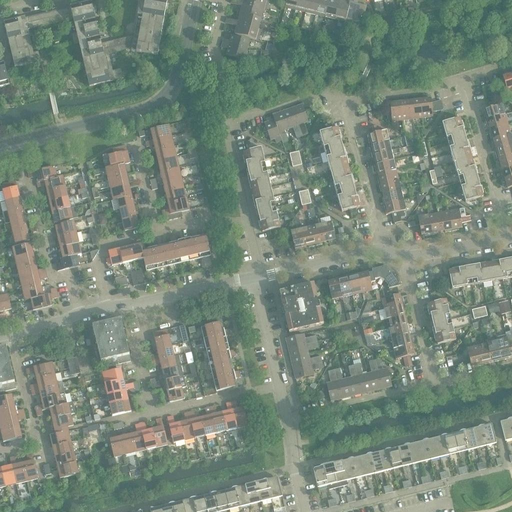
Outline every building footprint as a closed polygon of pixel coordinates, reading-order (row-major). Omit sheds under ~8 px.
[(76,34),(72,35),(74,45),(79,44),(79,47),(80,49),(89,88),(123,79),(120,70),(113,72),(109,55),(127,51),(157,56),(167,2),(155,0),(140,0),(134,36),(101,44),(100,42),(91,3),(4,24),(15,68),(40,62),(38,52),(33,54),(28,30),(73,19),(76,34)] [(242,7),(240,16),(260,22),(263,11),(266,12),(269,2),(262,0),(244,0),(243,3),(233,0),(231,0),(230,4),(242,7)] [(286,0),(285,8),(295,11),(297,0),(286,0)] [(297,0),(295,11),(305,13),(308,0),(297,0)] [(308,0),(305,13),(315,15),(318,0),(308,0)] [(318,0),(315,15),(325,18),(329,0),(318,0)] [(336,0),(329,0),(325,18),(335,20),(340,1),(342,1),(342,0),(337,0),(336,0)] [(346,20),(350,3),(342,1),(340,1),(335,20),(346,23),(346,20)] [(350,3),(346,20),(356,23),(359,11),(365,13),(366,7),(350,3)] [(258,30),(260,22),(240,16),(238,22),(226,19),(225,24),(237,27),(234,35),(258,42),(261,31),(258,30)] [(232,37),(229,46),(246,51),(249,41),(232,37)] [(229,46),(227,56),(244,61),(246,51),(229,46)] [(0,64),(0,88),(9,86),(4,63),(0,64)] [(511,93),(511,74),(510,75),(509,73),(502,76),(508,95),(511,93)] [(433,118),(432,113),(442,111),(443,109),(441,101),(431,104),(431,99),(427,100),(427,98),(420,99),(422,119),(433,118)] [(420,99),(413,100),(413,101),(410,102),(412,120),(422,119),(420,99)] [(412,120),(410,102),(407,102),(407,100),(400,101),(402,121),(412,120)] [(393,104),(389,104),(392,123),(402,121),(400,101),(393,102),(393,104)] [(304,124),(308,123),(302,105),(292,109),(302,137),(308,135),(304,124)] [(485,113),(483,114),(485,121),(505,115),(502,105),(484,110),(485,113)] [(292,109),(282,112),(288,130),(292,129),(296,139),(302,137),(292,109)] [(288,142),(284,131),(288,130),(282,112),(272,116),(274,120),(282,142),(282,144),(288,142)] [(505,115),(485,121),(487,128),(489,127),(490,130),(507,125),(505,115)] [(445,135),(463,129),(464,129),(462,121),(460,122),(460,119),(442,124),(445,135)] [(282,142),(274,120),(264,124),(270,142),(274,140),(276,144),(282,142)] [(491,133),(489,134),(491,140),(510,135),(507,125),(490,130),(491,133)] [(169,126),(150,130),(152,141),(153,141),(172,137),(169,126)] [(369,139),(367,139),(369,146),(389,141),(386,131),(377,133),(376,126),(371,127),(373,134),(368,135),(369,139)] [(337,128),(319,133),(322,144),(340,139),(342,139),(340,131),(338,132),(337,128)] [(445,135),(451,154),(470,148),(468,141),(466,141),(463,129),(445,135)] [(511,140),(510,135),(491,140),(493,147),(495,147),(496,150),(511,144),(511,140)] [(152,141),(145,143),(146,148),(154,146),(155,152),(174,147),(172,137),(153,141),(152,141)] [(413,143),(405,138),(407,147),(414,146),(413,143)] [(322,144),(328,163),(347,158),(345,151),(343,151),(340,139),(322,144)] [(389,141),(369,146),(371,153),(373,153),(373,155),(391,151),(389,141)] [(496,153),(495,153),(497,160),(511,155),(511,144),(496,150),(496,153)] [(112,150),(113,156),(108,157),(111,167),(111,168),(124,165),(130,164),(127,152),(126,147),(112,150)] [(174,147),(155,152),(158,162),(176,158),(174,147)] [(471,158),(470,155),(472,155),(470,148),(451,154),(453,163),(471,158)] [(246,164),(264,159),(261,149),(243,153),(244,156),(242,157),(244,164),(246,164)] [(373,155),(374,158),(372,159),(374,166),(394,161),(391,151),(373,155)] [(299,152),(289,154),(293,168),(302,166),(299,152)] [(511,155),(497,160),(499,167),(500,166),(501,169),(511,166),(511,155)] [(176,158),(158,162),(160,173),(179,169),(176,158)] [(347,165),(349,165),(347,158),(328,163),(330,173),(348,168),(347,165)] [(471,158),(453,163),(456,173),(476,167),(474,161),(472,161),(471,158)] [(247,176),(249,183),(268,179),(264,159),(246,164),(249,176),(247,176)] [(394,161),(374,166),(375,173),(377,172),(378,175),(396,171),(394,161)] [(126,175),(124,165),(111,168),(111,167),(105,169),(108,180),(126,175)] [(502,172),(500,173),(503,180),(511,176),(511,166),(501,169),(502,172)] [(478,174),(476,167),(456,173),(462,192),(480,187),(476,175),(478,174)] [(54,168),(28,174),(29,179),(37,177),(38,183),(57,179),(57,178),(54,168)] [(348,168),(330,173),(333,183),(353,177),(351,170),(349,171),(348,168)] [(179,169),(160,173),(163,183),(181,179),(179,169)] [(378,175),(379,178),(377,179),(379,186),(398,181),(396,171),(378,175)] [(126,175),(108,180),(110,190),(129,186),(126,175)] [(511,176),(503,180),(505,187),(506,186),(507,189),(511,187),(511,176)] [(38,183),(37,183),(38,188),(45,187),(46,192),(65,188),(63,177),(57,178),(57,179),(38,183)] [(355,184),(353,177),(333,183),(338,202),(356,197),(353,185),(355,184)] [(181,179),(163,183),(165,194),(184,190),(181,179)] [(268,179),(249,183),(250,190),(252,190),(253,193),(271,189),(268,179)] [(398,181),(379,186),(380,193),(382,192),(383,195),(401,191),(398,181)] [(2,185),(3,191),(2,191),(5,202),(20,199),(16,182),(2,185)] [(429,184),(421,186),(423,194),(427,193),(430,189),(429,184)] [(129,186),(110,190),(113,201),(117,200),(132,196),(129,186)] [(481,186),(480,187),(462,192),(465,203),(483,198),(482,194),(484,194),(481,186)] [(65,188),(46,192),(49,203),(68,198),(65,188)] [(253,193),(253,196),(252,196),(253,203),(273,198),(271,189),(253,193)] [(184,190),(165,194),(168,205),(186,200),(184,190)] [(302,207),(311,204),(308,191),(299,193),(302,207)] [(401,191),(383,195),(383,198),(382,199),(383,205),(403,201),(401,191)] [(132,196),(117,200),(119,210),(134,207),(132,196)] [(356,197),(338,202),(342,213),(359,208),(358,204),(360,204),(358,196),(356,197)] [(68,198),(49,203),(51,213),(70,209),(68,198)] [(273,198),(253,203),(255,210),(257,210),(260,222),(278,218),(273,198)] [(20,199),(5,202),(0,203),(3,213),(22,209),(20,199)] [(168,205),(169,210),(161,212),(163,217),(181,212),(181,213),(189,211),(186,200),(168,205)] [(403,201),(383,205),(385,213),(387,212),(387,215),(391,214),(394,224),(401,222),(401,218),(404,217),(403,214),(403,212),(405,211),(403,201)] [(134,207),(119,210),(122,221),(137,217),(134,207)] [(3,213),(5,225),(10,223),(25,220),(22,209),(3,213)] [(53,219),(45,221),(47,226),(73,220),(70,209),(51,213),(53,219)] [(459,210),(448,212),(452,232),(459,231),(459,229),(462,229),(460,218),(465,217),(464,209),(459,210)] [(181,212),(163,217),(164,223),(182,218),(181,213),(181,212)] [(448,212),(438,214),(441,232),(444,232),(445,233),(452,232),(448,212)] [(439,233),(441,232),(438,214),(428,216),(432,236),(439,235),(439,233)] [(296,230),(290,232),(295,252),(302,250),(302,248),(305,247),(299,222),(298,217),(297,215),(292,222),(295,224),(296,230)] [(428,216),(418,218),(421,236),(424,235),(425,237),(432,236),(428,216)] [(137,217),(122,221),(124,232),(139,228),(137,217)] [(278,218),(260,222),(258,222),(260,230),(261,230),(262,233),(280,229),(278,218)] [(25,220),(10,223),(12,234),(27,230),(25,220)] [(303,221),(299,222),(305,247),(308,247),(308,248),(315,247),(311,227),(305,228),(303,221)] [(331,222),(321,225),(325,243),(328,242),(328,244),(336,242),(331,222)] [(74,223),(55,227),(57,238),(76,234),(74,223)] [(321,225),(311,227),(315,247),(322,245),(322,243),(325,243),(321,225)] [(27,230),(12,234),(15,245),(30,241),(27,230)] [(191,239),(184,240),(189,262),(211,257),(208,247),(211,247),(208,235),(198,237),(197,232),(190,234),(191,239)] [(76,234),(57,238),(60,249),(79,244),(76,234)] [(144,259),(143,259),(146,272),(189,262),(184,240),(177,242),(176,237),(169,239),(170,244),(163,245),(155,247),(154,242),(148,244),(149,249),(142,250),(144,259)] [(30,244),(12,248),(14,259),(33,255),(30,244)] [(77,256),(81,255),(79,244),(60,249),(62,259),(77,256)] [(142,250),(141,244),(130,247),(133,262),(143,259),(144,259),(142,250)] [(130,247),(119,250),(123,264),(133,262),(130,247)] [(110,259),(106,260),(108,267),(111,266),(112,267),(123,264),(119,250),(108,252),(110,259)] [(92,262),(99,251),(90,253),(92,262)] [(33,255),(14,259),(17,270),(36,266),(33,255)] [(77,256),(62,259),(65,270),(80,267),(77,256)] [(506,259),(499,260),(502,280),(511,278),(511,275),(509,260),(506,261),(506,259)] [(492,262),(492,263),(489,264),(492,282),(502,280),(499,260),(492,262)] [(486,263),(478,264),(482,284),(492,282),(489,264),(486,264),(486,263)] [(471,265),(472,267),(469,268),(472,286),(482,284),(478,264),(471,265)] [(36,266),(17,270),(19,280),(45,274),(44,269),(37,271),(36,266)] [(372,270),(372,272),(368,273),(370,281),(380,279),(384,282),(391,270),(385,267),(372,270)] [(452,271),(448,271),(452,289),(463,287),(459,269),(459,267),(451,269),(452,271)] [(469,268),(459,269),(463,287),(472,286),(469,268)] [(397,288),(399,287),(396,273),(391,270),(384,282),(387,284),(391,298),(399,296),(397,288)] [(136,272),(139,286),(145,285),(141,271),(136,272)] [(136,272),(130,274),(134,287),(139,286),(136,272)] [(364,272),(357,274),(362,294),(372,291),(370,281),(368,273),(365,274),(364,272)] [(39,281),(47,279),(45,274),(19,280),(22,291),(41,287),(39,281)] [(357,274),(350,275),(351,277),(348,278),(352,296),(362,294),(357,274)] [(344,277),(337,279),(342,298),(352,296),(348,278),(345,279),(344,277)] [(331,282),(327,283),(332,301),(342,298),(337,279),(330,280),(331,282)] [(313,284),(279,292),(289,333),(323,325),(313,284)] [(41,287),(22,291),(25,302),(30,301),(30,300),(43,297),(41,287)] [(30,300),(30,301),(33,311),(52,307),(50,300),(58,299),(57,293),(51,295),(43,297),(30,300)] [(8,295),(0,297),(0,311),(0,313),(11,310),(8,295)] [(391,298),(381,300),(384,310),(404,305),(402,298),(400,299),(399,295),(399,296),(391,298)] [(446,300),(428,305),(429,308),(427,308),(429,316),(430,315),(448,311),(446,300)] [(404,305),(384,310),(386,320),(404,316),(403,313),(405,312),(404,305)] [(485,307),(472,311),(474,320),(487,317),(485,307)] [(448,311),(430,315),(433,325),(451,321),(448,311)] [(352,313),(346,315),(348,322),(354,320),(352,313)] [(344,316),(336,318),(337,324),(339,324),(345,322),(344,316)] [(404,316),(386,320),(388,330),(408,325),(407,318),(405,319),(404,316)] [(121,320),(92,326),(101,362),(103,369),(130,362),(129,356),(129,355),(121,320)] [(433,325),(433,328),(432,328),(433,335),(453,331),(451,321),(433,325)] [(222,323),(201,328),(206,350),(227,345),(226,337),(231,336),(229,330),(224,331),(222,323)] [(408,325),(388,330),(391,340),(409,336),(408,333),(410,332),(408,325)] [(194,327),(188,329),(190,337),(196,336),(194,327)] [(167,330),(153,334),(157,350),(172,347),(169,336),(168,336),(167,330)] [(453,331),(433,335),(435,342),(437,342),(437,345),(455,341),(453,331)] [(304,335),(286,339),(288,350),(317,343),(316,337),(305,339),(304,335)] [(506,335),(496,338),(497,342),(501,361),(508,360),(508,358),(511,357),(507,339),(506,335)] [(409,336),(391,340),(393,350),(413,345),(411,338),(410,338),(409,336)] [(373,337),(365,339),(367,345),(375,344),(373,337)] [(497,342),(487,344),(491,362),(494,361),(494,363),(501,361),(497,342)] [(319,348),(317,343),(288,350),(290,360),(309,355),(308,351),(319,348)] [(489,365),(488,363),(491,362),(487,344),(477,347),(482,366),(489,365)] [(206,350),(211,371),(232,366),(231,358),(235,357),(234,351),(229,352),(227,345),(206,350)] [(409,357),(414,356),(413,353),(415,352),(413,345),(393,350),(396,360),(403,358),(405,368),(411,366),(409,357)] [(14,383),(15,383),(6,347),(0,348),(0,393),(16,390),(14,383)] [(158,356),(150,358),(152,363),(157,361),(156,361),(159,361),(174,357),(172,347),(157,350),(158,356)] [(467,349),(469,359),(463,361),(464,364),(470,363),(471,367),(474,366),(475,368),(482,366),(477,347),(467,349)] [(310,360),(309,355),(290,360),(293,370),(322,363),(321,357),(310,360)] [(174,357),(159,361),(162,371),(181,367),(178,356),(174,357)] [(380,359),(374,361),(382,390),(392,387),(387,369),(383,370),(380,359)] [(368,362),(371,373),(367,374),(371,392),(382,390),(374,361),(368,362)] [(313,372),(323,369),(322,363),(293,370),(295,380),(314,376),(313,372)] [(52,364),(26,370),(27,375),(37,373),(39,378),(55,375),(52,364)] [(360,364),(354,366),(361,395),(371,392),(367,374),(363,375),(360,364)] [(215,389),(203,392),(204,398),(217,395),(216,392),(234,388),(234,389),(235,388),(237,387),(236,379),(240,378),(239,372),(234,373),(232,366),(211,371),(215,389)] [(351,378),(346,379),(351,397),(361,395),(354,366),(348,367),(351,378)] [(181,367),(162,371),(164,382),(179,378),(183,377),(181,367)] [(121,369),(102,374),(104,385),(123,380),(121,369)] [(340,369),(334,371),(341,400),(351,397),(346,379),(342,380),(340,369)] [(330,383),(326,384),(330,402),(341,400),(334,371),(328,372),(330,383)] [(39,378),(40,384),(30,386),(31,391),(57,385),(55,375),(39,378)] [(179,378),(164,382),(167,392),(182,389),(179,378)] [(126,391),(134,389),(139,388),(138,383),(125,386),(123,380),(104,385),(107,395),(126,391)] [(57,385),(31,391),(32,396),(42,394),(44,399),(60,396),(60,395),(57,385)] [(182,389),(167,392),(169,403),(184,400),(182,389)] [(126,391),(107,395),(109,406),(128,401),(126,391)] [(62,406),(67,404),(65,394),(60,395),(60,396),(44,399),(45,405),(35,407),(36,413),(44,411),(49,410),(49,409),(62,406)] [(0,398),(0,409),(14,406),(12,395),(0,398)] [(128,401),(109,406),(112,417),(131,413),(128,401)] [(231,403),(237,429),(248,427),(243,408),(237,409),(236,402),(231,403)] [(62,406),(49,409),(49,410),(52,420),(71,415),(75,414),(73,403),(68,404),(67,404),(62,406)] [(228,412),(222,413),(226,432),(237,429),(231,403),(226,404),(228,412)] [(0,420),(24,415),(23,410),(16,412),(14,406),(0,409),(0,420)] [(226,432),(222,413),(216,414),(214,407),(210,408),(216,434),(226,432)] [(205,409),(207,417),(201,418),(205,437),(216,434),(210,408),(205,409)] [(194,412),(189,413),(195,439),(205,437),(201,418),(195,419),(194,412)] [(189,413),(184,414),(186,422),(180,423),(184,442),(195,439),(189,413)] [(24,415),(0,420),(0,429),(0,432),(19,427),(18,422),(26,420),(24,415)] [(71,415),(52,420),(56,432),(55,435),(68,432),(68,429),(67,428),(73,426),(71,415)] [(173,417),(167,418),(173,445),(184,442),(180,423),(174,424),(173,417)] [(156,421),(158,428),(152,430),(157,449),(168,446),(161,420),(156,421)] [(511,427),(510,420),(500,423),(505,441),(511,439),(511,427)] [(157,449),(152,430),(146,431),(145,424),(140,425),(146,451),(157,449)] [(140,425),(135,426),(137,433),(131,435),(135,454),(146,451),(140,425)] [(491,425),(481,428),(486,446),(496,444),(491,425)] [(19,427),(0,432),(3,443),(22,438),(19,427)] [(481,428),(472,430),(477,448),(486,446),(481,428)] [(472,430),(463,432),(467,451),(477,448),(472,430)] [(55,435),(50,436),(52,447),(71,443),(68,432),(55,435)] [(463,432),(454,434),(458,453),(467,451),(463,432)] [(454,434),(444,437),(449,455),(458,453),(454,434)] [(131,435),(121,437),(125,456),(135,454),(131,435)] [(121,437),(109,440),(114,459),(115,459),(125,456),(121,437)] [(444,437),(435,439),(440,458),(449,455),(444,437)] [(435,439),(426,441),(430,460),(440,458),(435,439)] [(426,441),(416,444),(421,462),(430,460),(426,441)] [(71,443),(52,447),(55,458),(74,453),(71,443)] [(416,444),(407,446),(412,465),(421,462),(416,444)] [(407,446),(397,448),(402,467),(412,465),(407,446)] [(397,448),(388,451),(393,469),(402,467),(397,448)] [(388,451),(379,453),(383,472),(393,469),(388,451)] [(74,453),(55,458),(57,468),(76,464),(74,453)] [(379,453),(369,455),(374,474),(383,472),(379,453)] [(22,464),(27,483),(38,480),(32,454),(26,455),(28,462),(22,464)] [(369,455),(360,458),(365,476),(374,474),(369,455)] [(27,483),(22,464),(16,465),(15,458),(10,459),(11,466),(12,466),(16,485),(27,483)] [(360,458),(351,460),(355,479),(365,476),(360,458)] [(114,459),(108,460),(110,470),(117,468),(115,459),(114,459)] [(351,460),(341,462),(346,481),(355,479),(351,460)] [(341,462),(332,465),(338,488),(347,486),(346,481),(341,462)] [(76,464),(57,468),(60,479),(79,475),(76,464)] [(332,465),(323,467),(328,486),(329,490),(338,488),(332,465)] [(11,466),(1,469),(6,488),(16,485),(12,466),(11,466)] [(126,466),(118,468),(119,475),(128,473),(126,466)] [(314,471),(314,472),(318,488),(328,486),(323,467),(316,469),(315,469),(314,470),(314,471)] [(266,481),(271,500),(282,497),(278,481),(278,480),(277,480),(277,479),(276,479),(275,479),(266,481)] [(266,481),(256,484),(260,502),(271,500),(266,481)] [(256,484),(245,486),(250,505),(260,502),(256,484)] [(245,486),(235,489),(239,508),(250,505),(245,486)] [(235,489),(224,492),(229,510),(239,508),(235,489)] [(224,492),(214,494),(218,511),(221,511),(229,510),(224,492)] [(218,511),(214,494),(204,497),(207,511),(218,511)] [(207,511),(204,497),(193,499),(195,511),(207,511)] [(195,511),(193,499),(182,502),(184,511),(195,511)] [(184,511),(182,502),(172,505),(173,511),(184,511)]
